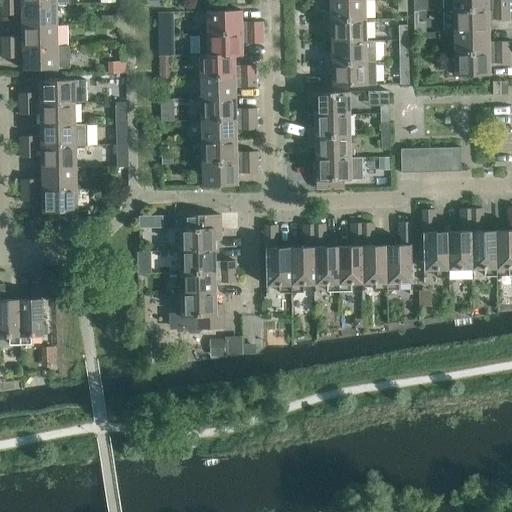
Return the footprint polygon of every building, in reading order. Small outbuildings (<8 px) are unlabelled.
[(324,9),(324,20),(365,19),(364,0),(330,0),(331,9),(324,9)] [(406,0),(397,0),(398,11),(407,11),(406,0)] [(443,0),(444,10),(509,8),(508,0),(443,0)] [(22,14),(22,25),(57,24),(56,3),(1,4),(1,14),(22,14)] [(444,32),(454,31),(489,30),(488,19),(509,19),(509,8),(444,10),(444,32)] [(161,52),(173,52),(172,10),(160,10),(161,52)] [(207,11),(207,33),(262,32),(262,21),(242,22),(241,10),(207,11)] [(101,16),(101,24),(115,24),(115,16),(101,16)] [(331,30),(331,41),(366,41),(365,19),(324,20),(324,30),(331,30)] [(419,21),(414,21),(414,32),(424,32),(424,21),(419,21)] [(2,37),(2,47),(57,46),(57,24),(22,25),(23,36),(2,37)] [(398,26),(399,40),(408,39),(408,25),(398,25),(398,26)] [(454,31),(455,53),(510,52),(510,41),(489,42),(489,30),(454,31)] [(199,33),(200,54),(208,54),(208,55),(235,54),(235,55),(243,55),(242,54),(242,43),(263,42),(262,32),(207,33),(199,33)] [(399,40),(399,61),(408,61),(408,39),(399,40)] [(325,53),(325,63),(376,62),(375,40),(366,41),(331,41),(332,52),(325,53)] [(57,46),(2,47),(2,58),(23,57),(23,69),(58,68),(57,46)] [(510,52),(455,53),(455,75),(490,74),(489,63),(510,62),(510,52)] [(200,54),(200,77),(255,75),(255,65),(235,65),(235,55),(235,54),(208,55),(208,54),(200,54)] [(168,56),(160,56),(160,68),(169,68),(168,56)] [(408,61),(399,61),(400,84),(409,83),(408,61)] [(376,62),(325,63),(326,74),(332,74),(332,85),(376,84),(376,62)] [(126,63),(108,64),(108,73),(126,73),(126,63)] [(200,77),(201,98),(235,97),(235,86),(256,86),(255,75),(200,77)] [(19,103),(74,102),(87,102),(86,80),(39,81),(40,93),(19,93),(19,103)] [(507,81),(492,81),(493,95),(508,94),(507,81)] [(380,91),(380,105),(389,105),(389,103),(389,94),(389,90),(380,91)] [(315,104),(315,115),(350,114),(349,91),(308,92),(308,104),(315,104)] [(201,98),(201,120),(256,119),(256,108),(235,108),(235,97),(201,98)] [(173,99),(160,99),(160,101),(160,110),(174,110),(173,99)] [(40,113),(40,125),(75,124),(74,102),(19,103),(20,114),(40,113)] [(389,120),(389,105),(380,105),(381,120),(389,120)] [(309,126),(309,136),(350,136),(350,114),(315,115),(315,126),(309,126)] [(201,120),(202,141),(236,141),(236,129),(257,129),(256,119),(201,120)] [(381,120),(381,135),(390,135),(390,131),(390,123),(389,120),(381,120)] [(20,147),(75,145),(87,145),(87,124),(75,124),(40,125),(41,136),(20,136),(20,147)] [(390,135),(381,135),(381,149),(390,149),(390,135)] [(316,147),(316,158),(350,157),(350,136),(309,136),(309,147),(316,147)] [(202,141),(202,163),(257,162),(257,151),(236,152),(236,141),(202,141)] [(41,157),(41,168),(76,167),(75,145),(20,147),(20,157),(41,157)] [(437,147),(425,148),(425,172),(437,171),(437,147)] [(449,147),(437,147),(437,171),(449,171),(449,147)] [(461,147),(449,147),(449,171),(461,171),(461,147)] [(413,172),(413,148),(401,148),(401,172),(413,172)] [(425,148),(413,148),(413,172),(425,172),(425,148)] [(350,157),(316,158),(316,188),(344,188),(344,180),(351,180),(350,157)] [(389,157),(378,157),(378,169),(390,169),(389,157)] [(257,162),(202,163),(203,185),(237,185),(237,173),(258,172),(257,162)] [(21,179),(21,190),(76,189),(76,167),(41,168),(42,179),(21,179)] [(76,189),(21,190),(22,200),(42,200),(42,212),(77,211),(76,189)] [(510,230),(496,230),(497,275),(509,275),(508,267),(511,267),(511,207),(507,208),(508,220),(510,220),(510,230)] [(462,231),(448,231),(449,276),(461,276),(460,268),(472,268),(471,208),(459,209),(459,221),(462,221),(462,231)] [(483,208),(471,208),(472,268),(485,268),(485,276),(497,275),(496,230),(481,231),(480,220),(483,220),(483,208)] [(449,276),(448,231),(433,232),(433,221),(435,221),(435,209),(422,209),(424,269),(437,269),(437,277),(449,276)] [(221,214),(181,215),(182,228),(180,228),(180,251),(215,250),(215,239),(221,239),(221,214)] [(401,244),(386,245),(387,290),(399,290),(399,282),(412,281),(410,222),(398,222),(398,234),(401,234),(401,244)] [(353,246),(338,246),(339,291),(351,291),(351,283),(363,283),(362,223),(350,223),(350,235),(353,235),(353,246)] [(373,223),(362,223),(363,283),(375,282),(375,290),(387,290),(386,245),(371,245),(371,235),(374,235),(373,223)] [(305,247),(290,247),(291,292),(303,292),(303,284),(315,284),(314,224),(302,224),(302,236),(305,236),(305,247)] [(326,224),(314,224),(315,284),(327,283),(327,291),(339,291),(338,246),(324,246),(323,236),(326,236),(326,224)] [(291,292),(290,247),(275,247),(275,237),(278,237),(278,225),(265,225),(266,285),(279,284),(279,292),(291,292)] [(180,251),(181,272),(236,271),(236,260),(215,261),(215,250),(180,251)] [(33,298),(19,299),(20,344),(30,344),(30,336),(44,335),(43,299),(48,298),(47,270),(33,270),(33,298)] [(181,272),(181,294),(216,293),(216,282),(236,281),(236,271),(181,272)] [(5,285),(0,285),(0,336),(9,336),(9,344),(20,344),(19,299),(4,299),(4,294),(5,294),(5,285)] [(172,326),(175,329),(189,328),(192,325),(198,325),(198,328),(223,327),(223,304),(216,304),(216,293),(181,294),(182,313),(175,313),(172,315),(170,319),(170,323),(172,326)] [(224,340),(210,341),(210,357),(224,356),(224,340)] [(243,343),(243,353),(256,353),(256,343),(243,343)]
